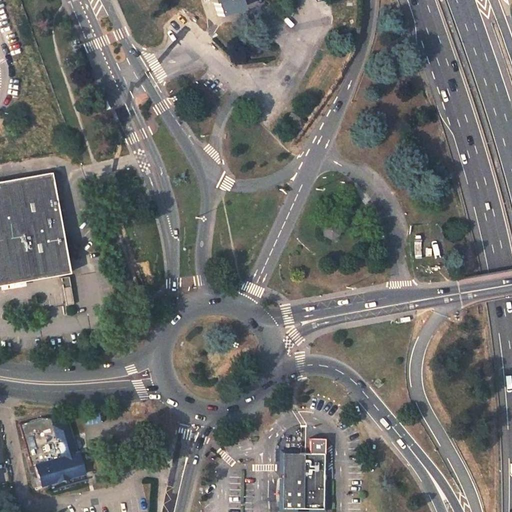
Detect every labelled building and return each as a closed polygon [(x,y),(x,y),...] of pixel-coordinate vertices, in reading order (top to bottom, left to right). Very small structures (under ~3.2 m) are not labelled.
[(210,0),(211,1),(213,0),(217,14),(228,11),(227,7),(238,4),(236,0),(210,0)] [(285,121),(298,130),(304,121),(292,112),(285,121)] [(51,171),(0,180),(0,283),(69,272),(51,171)] [(331,225),(324,230),(325,238),(333,240),(339,235),(338,228),(331,225)] [(48,294),(49,306),(72,304),(70,276),(58,277),(59,293),(48,294)] [(46,416),(24,424),(35,465),(38,464),(44,486),(88,474),(82,451),(79,452),(78,449),(82,448),(84,445),(83,440),(79,438),(76,439),(71,419),(56,423),(55,417),(46,416)] [(327,454),(285,453),(283,507),(326,509),(327,454)]
